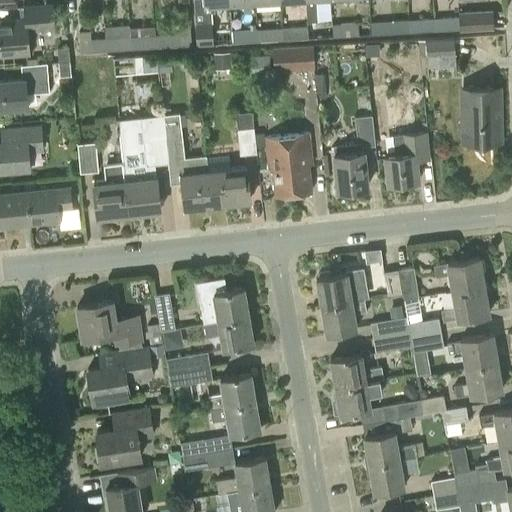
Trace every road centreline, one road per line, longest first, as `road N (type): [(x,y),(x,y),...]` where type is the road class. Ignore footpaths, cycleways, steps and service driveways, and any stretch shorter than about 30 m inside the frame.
road 1 (residential): [(320,511),(273,240)]
road 2 (residential): [(68,511),(29,266)]
road 3 (residential): [(29,266),(273,240)]
road 4 (residential): [(273,240),(511,214)]
